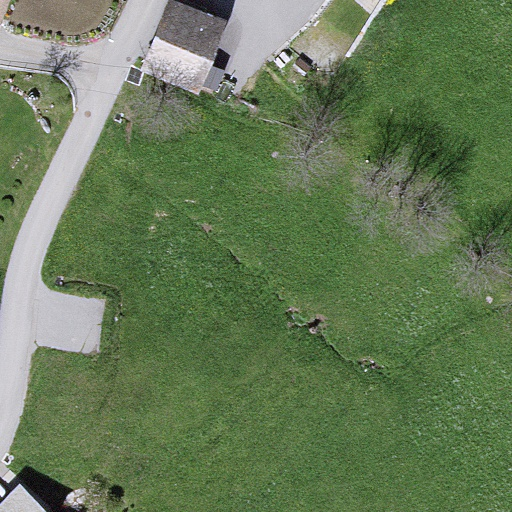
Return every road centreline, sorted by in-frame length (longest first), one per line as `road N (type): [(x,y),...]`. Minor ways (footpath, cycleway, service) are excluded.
road 1 (residential): [(0,397),(26,249),(121,55)]
road 2 (residential): [(0,54),(121,55)]
